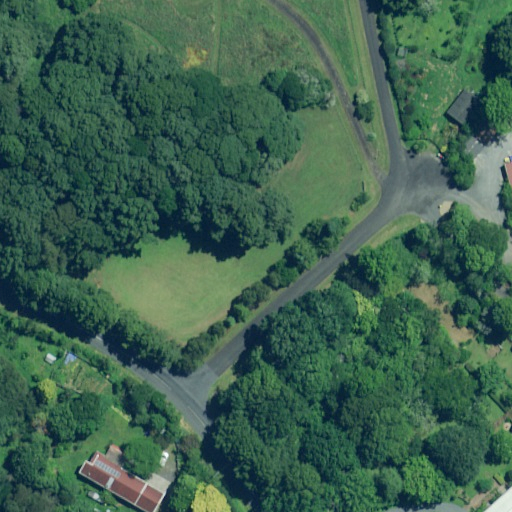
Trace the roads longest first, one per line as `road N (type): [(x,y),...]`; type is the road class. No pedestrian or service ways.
road 1 (residential): [(386,92),(402,189),(259,314),(186,403)]
road 2 (unclassified): [(186,403),(135,358),(0,292)]
road 3 (unclassified): [(264,511),(186,403)]
